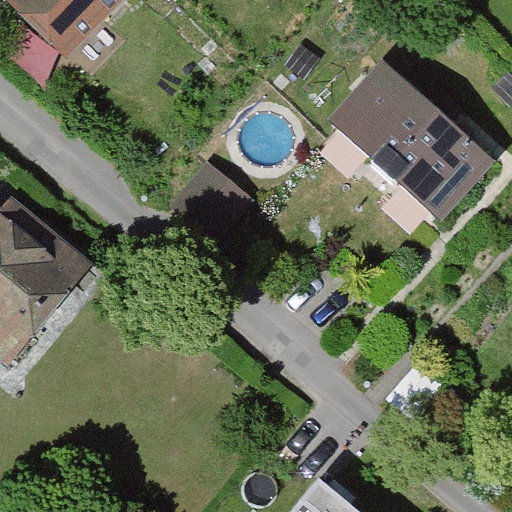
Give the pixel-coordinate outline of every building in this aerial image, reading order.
[(134,0),(34,0),(21,14),(72,64),(134,0)] [(493,165),(452,128),(465,114),(443,94),(430,109),(391,73),(342,126),(444,218),(493,165)] [(511,76),(494,96),(511,112),(511,76)] [(249,208),(206,174),(173,215),(216,249),(249,208)] [(11,199),(0,189),(0,334),(16,348),(96,253),(20,189),(11,199)] [(456,401),(420,368),(387,405),(424,438),(456,401)] [(355,511),(319,482),(293,511),(355,511)]
